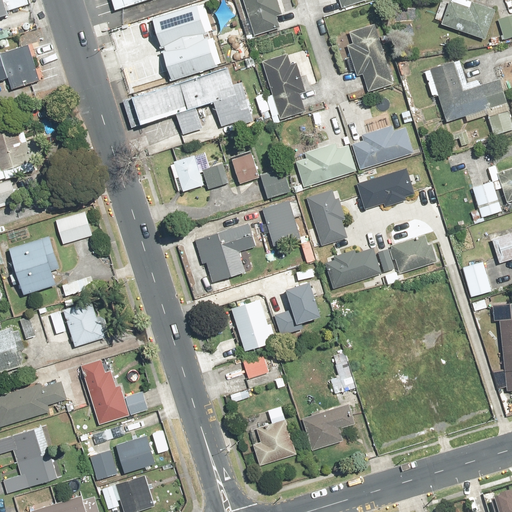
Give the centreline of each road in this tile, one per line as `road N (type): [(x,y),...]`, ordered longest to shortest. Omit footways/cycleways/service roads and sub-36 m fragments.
road 1 (residential): [(229,511),(65,0)]
road 2 (unknown): [(350,234),(412,210),(435,218),(511,436)]
road 3 (tertiary): [(511,448),(301,511)]
